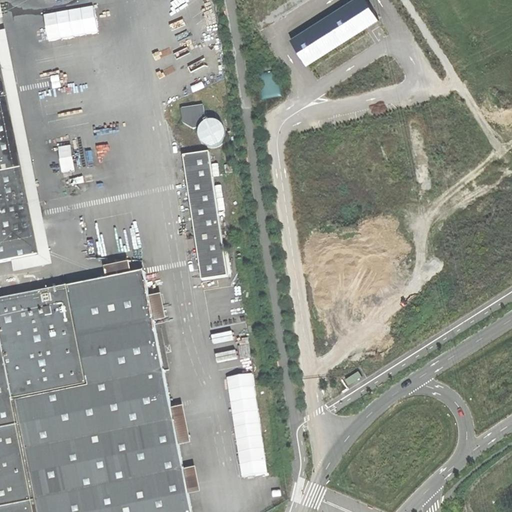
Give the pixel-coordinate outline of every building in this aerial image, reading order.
[(367,0),(348,0),(290,37),(318,80),(376,42),(365,26),(379,18),(367,0)] [(48,14),(53,40),(104,31),(99,5),(48,14)] [(10,70),(2,72),(0,64),(0,511),(191,511),(144,271),(66,287),(0,299),(0,262),(38,255),(3,82),(12,81),(10,70)] [(263,72),(265,96),(282,95),(280,71),(263,72)] [(200,124),(205,120),(201,105),(181,111),(183,124),(191,129),(197,128),(200,124)] [(212,119),(205,120),(200,124),(197,128),(196,133),(197,139),(200,144),(206,147),(212,148),(220,144),(224,139),(225,132),(222,125),(217,121),(212,119)] [(201,279),(227,276),(209,152),(183,156),(201,279)] [(241,367),(251,365),(245,328),(236,330),(241,367)] [(244,476),(271,473),(258,373),(231,377),(244,476)]
